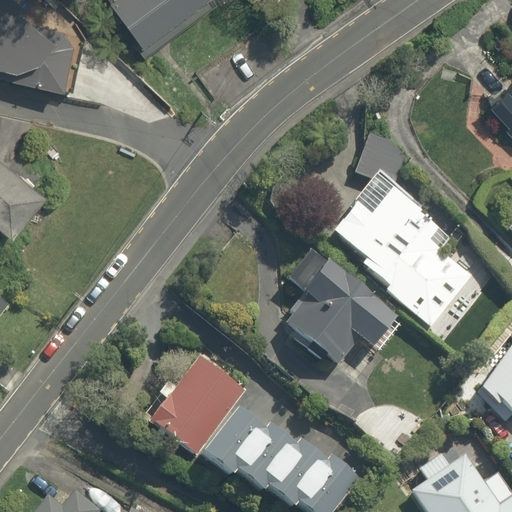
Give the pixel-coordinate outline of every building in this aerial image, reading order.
[(50,0),(0,0),(0,78),(65,97),(82,39),(72,15),(50,0)] [(209,0),(101,0),(138,51),(209,0)] [(477,107),(511,141),(511,88),(503,80),(477,107)] [(388,141),(365,130),(357,146),(381,157),(388,141)] [(278,188),(274,191),(272,193),(270,195),(268,200),(266,205),(266,210),(266,215),(267,220),(269,225),(271,229),(275,233),(279,236),(283,238),(288,240),(293,241),(298,241),(303,240),(308,238),(312,235),(316,232),(319,228),(322,223),(323,218),(324,213),(324,208),(323,203),(321,199),(319,194),(315,190),(311,187),(307,185),(302,183),(297,182),(292,182),(287,183),(282,185),(278,188)] [(385,185),(371,203),(366,211),(348,197),(323,231),(357,257),(353,263),(380,283),(375,291),(422,327),(462,277),(436,253),(450,234),(385,185)] [(387,323),(308,261),(291,284),(300,291),(276,323),(330,365),(351,338),(366,349),(387,323)] [(464,381),(488,405),(493,400),(507,414),(511,408),(511,332),(480,365),(464,381)] [(192,354),(141,416),(189,455),(193,450),(220,473),(224,469),(247,489),(253,481),(282,505),(287,500),(301,511),(324,511),(335,499),(349,482),(309,449),(301,459),(275,438),(272,442),(234,411),(229,407),(240,394),(192,354)] [(511,511),(511,495),(497,506),(462,451),(445,462),(438,451),(414,467),(420,478),(404,488),(419,511),(511,511)] [(82,511),(52,488),(32,511),(82,511)]
